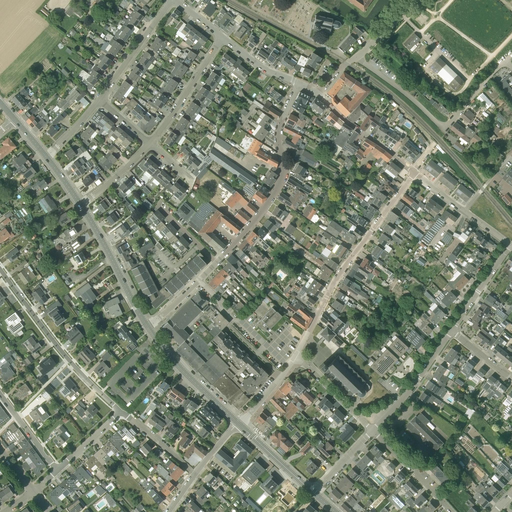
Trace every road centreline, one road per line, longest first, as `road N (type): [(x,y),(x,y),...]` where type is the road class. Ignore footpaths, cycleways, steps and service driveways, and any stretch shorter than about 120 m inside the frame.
road 1 (residential): [(296,357),(413,172)]
road 2 (unclassified): [(511,54),(443,127),(357,57)]
road 3 (residential): [(217,263),(281,181),(281,124),(298,83)]
road 4 (residential): [(120,411),(68,360),(0,269)]
road 5 (tertiary): [(147,327),(80,205)]
road 6 (tertiary): [(237,423),(147,327)]
road 7 (residential): [(150,143),(222,37)]
road 8 (residential): [(374,429),(416,387),(451,330)]
road 9 (unclassified): [(99,100),(171,0)]
road 10 (residential): [(413,172),(319,95)]
